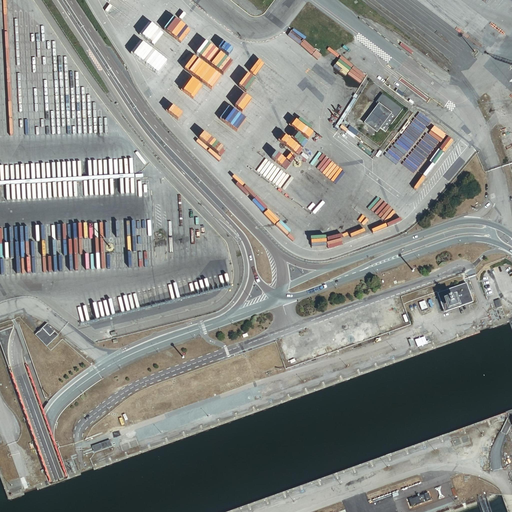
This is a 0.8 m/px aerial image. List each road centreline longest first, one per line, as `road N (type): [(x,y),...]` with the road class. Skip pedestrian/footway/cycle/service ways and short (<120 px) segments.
road 1 (tertiary): [(56,0),(140,129),(243,236),(251,271)]
road 2 (tertiary): [(277,254),(152,121),(70,0)]
road 3 (unknown): [(447,89),(326,243)]
road 4 (unclassified): [(193,263),(0,292)]
road 5 (tertiary): [(109,365),(60,401),(47,423),(69,511)]
road 6 (tertiary): [(470,219),(329,267)]
road 7 (tertiary): [(279,298),(408,252)]
road 8 (unclassified): [(109,365),(36,307),(0,310)]
road 9 (tertiary): [(225,318),(109,365)]
